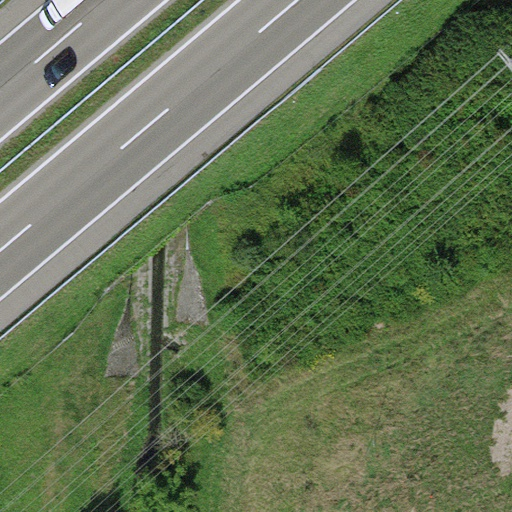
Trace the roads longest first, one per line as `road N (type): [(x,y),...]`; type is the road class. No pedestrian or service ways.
road 1 (motorway): [(0,253),(299,0)]
road 2 (motorway): [(113,0),(0,95)]
